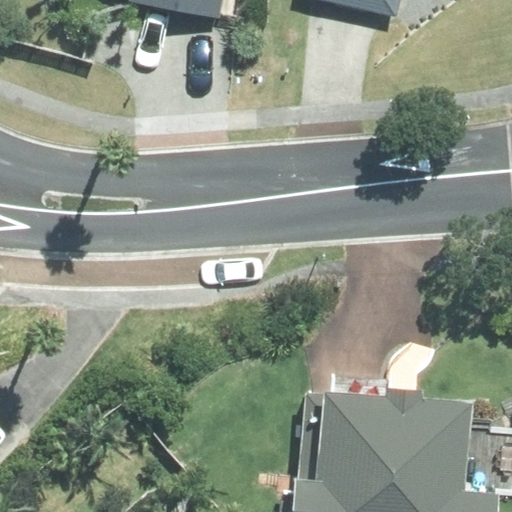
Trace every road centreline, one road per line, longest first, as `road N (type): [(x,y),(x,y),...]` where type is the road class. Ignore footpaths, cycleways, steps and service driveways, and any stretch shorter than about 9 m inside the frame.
road 1 (residential): [(227,202),(511,192)]
road 2 (residential): [(0,154),(227,202)]
road 3 (residential): [(227,202),(115,234),(0,225)]
